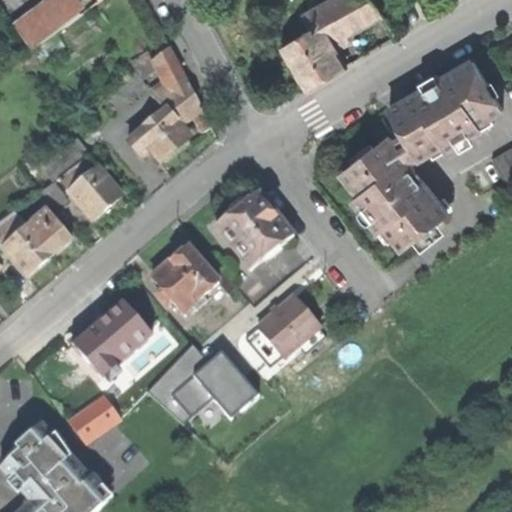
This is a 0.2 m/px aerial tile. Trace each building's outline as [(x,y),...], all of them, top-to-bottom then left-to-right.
[(82,16),(69,0),(53,0),(15,29),(33,53),(82,16)] [(327,78),(345,67),(334,47),(346,40),(341,31),(380,9),(374,0),(334,0),(305,16),(314,31),(283,49),(307,90),(327,78)] [(170,154),(189,137),(179,126),(193,117),(202,133),(212,128),(170,50),(154,62),(166,84),(151,93),(166,111),(128,142),(138,155),(148,146),(161,162),(170,154)] [(503,110),(474,61),(446,78),(445,76),(415,94),(417,96),(390,111),(404,134),(407,139),(387,152),(380,144),(380,143),(352,165),(357,173),(349,180),(360,195),(354,200),(368,216),(380,233),(381,233),(387,228),(396,240),(403,249),(449,213),(411,166),(430,154),(446,145),(453,140),(458,147),(467,141),(478,134),(474,128),(490,118),(503,110)] [(495,124),(490,118),(474,128),(478,134),(495,124)] [(64,131),(87,158),(88,157),(96,152),(72,125),(64,131)] [(390,138),(380,144),(387,152),(407,139),(404,134),(392,141),(390,138)] [(434,161),(449,152),(446,145),(430,154),(434,161)] [(511,147),(503,153),(511,167),(511,147)] [(511,177),(511,167),(503,153),(494,159),(507,181),(511,177)] [(87,158),(58,180),(93,221),(107,209),(121,197),(88,157),(87,158)] [(343,172),(349,180),(357,173),(352,165),(343,172)] [(41,193),(60,215),(70,206),(65,199),(64,197),(54,183),(41,193)] [(256,196),(253,197),(235,211),(215,227),(249,271),(293,236),(264,197),(259,196),(256,196)] [(15,213),(0,224),(0,245),(27,277),(49,258),(71,240),(47,211),(26,228),(15,213)] [(390,245),(396,240),(387,228),(381,233),(390,245)] [(234,288),(212,262),(205,268),(187,248),(185,250),(184,248),(179,248),(173,253),(172,257),(173,260),(165,267),(152,279),(161,290),(156,295),(167,308),(172,303),(182,314),(191,306),(202,297),(217,283),(227,294),(234,288)] [(207,302),(202,297),(191,306),(196,312),(207,302)] [(306,311),(295,298),(281,310),(275,315),(258,330),(284,359),(320,327),(306,311)] [(132,354),(152,338),(123,303),(90,331),(73,345),(102,380),(118,366),(132,354)] [(271,311),(275,315),(281,310),(277,306),(271,311)] [(156,389),(190,426),(219,400),(239,422),(272,393),(229,346),(215,359),(203,346),(156,389)] [(138,362),(132,354),(118,366),(125,374),(138,362)] [(119,420),(104,399),(71,422),(86,444),(119,420)] [(96,511),(109,501),(67,454),(65,456),(51,440),(53,438),(42,425),(27,440),(25,438),(22,441),(23,442),(18,447),(21,450),(1,468),(32,504),(22,511),(96,511)]
